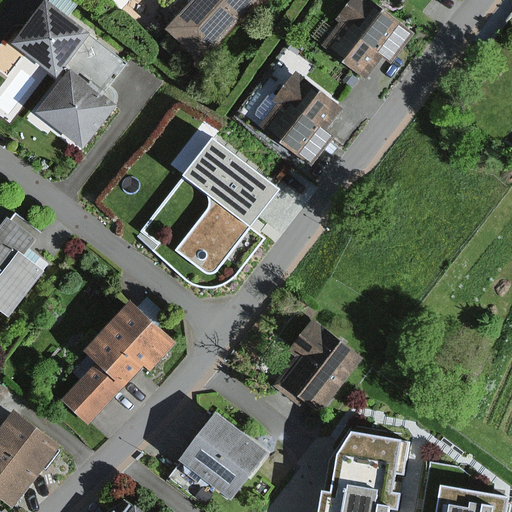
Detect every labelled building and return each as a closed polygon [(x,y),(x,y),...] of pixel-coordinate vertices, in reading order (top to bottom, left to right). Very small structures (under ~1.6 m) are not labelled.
[(194,0),(166,31),(199,61),(255,0),(194,0)] [(355,0),(320,46),(365,79),(378,61),(389,70),(416,35),(369,0),(355,0)] [(84,35),(40,1),(7,44),(51,78),(84,35)] [(64,72),(31,113),(76,148),(109,108),(64,72)] [(339,113),(295,74),(254,120),(307,167),(331,140),(325,129),(339,113)] [(196,128),(176,161),(195,173),(215,140),(196,128)] [(199,174),(228,198),(190,248),(224,274),(261,226),(264,228),(296,188),(231,135),(199,174)] [(0,316),(6,321),(47,270),(28,254),(38,242),(6,216),(0,223),(0,316)] [(57,402),(85,428),(138,369),(148,378),(179,344),(127,298),(83,348),(95,359),(57,402)] [(295,355),(274,381),(316,414),(360,359),(316,325),(314,329),(306,322),(286,348),(295,355)] [(78,444),(35,409),(0,451),(0,480),(29,504),(78,444)] [(211,415),(179,456),(230,494),(261,453),(211,415)] [(387,511),(395,434),(342,429),(336,492),(314,490),(312,511),(387,511)] [(511,511),(511,493),(440,482),(435,511),(511,511)] [(148,511),(131,499),(121,511),(148,511)]
